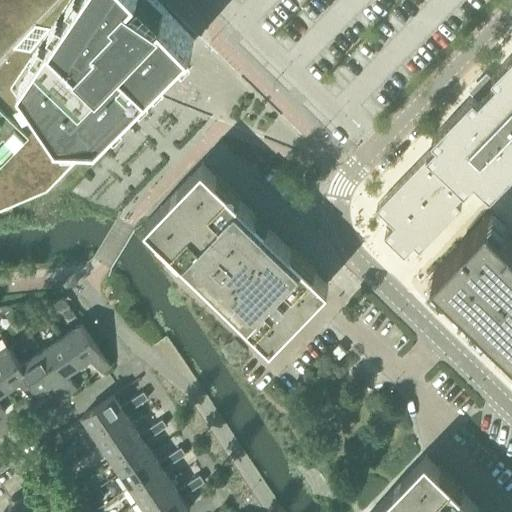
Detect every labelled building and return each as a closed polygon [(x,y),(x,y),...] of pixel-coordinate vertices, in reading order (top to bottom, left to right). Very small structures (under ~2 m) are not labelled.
[(196,32),(162,0),(0,0),(0,204),(48,185),(143,87),(196,32)] [(416,241),(421,246),(463,203),(458,198),(476,179),(491,194),(511,172),(511,54),(492,75),(498,81),(480,99),(474,93),(432,137),(437,142),(377,204),(395,222),(385,232),(406,251),(416,241)] [(204,161),(154,213),(147,220),(273,342),(330,282),(204,161)] [(511,235),(490,214),(429,276),(431,278),(432,276),(436,272),(511,346),(511,235)] [(65,299),(41,302),(47,315),(68,305),(65,299)] [(61,336),(80,364),(92,355),(102,370),(110,364),(82,322),(61,336)] [(41,349),(69,392),(77,387),(67,372),(80,364),(61,336),(41,349)] [(347,350),(341,345),(339,343),(332,350),(339,357),(347,350)] [(0,352),(0,375),(8,387),(20,379),(30,394),(37,389),(39,391),(21,363),(21,362),(10,346),(0,352)] [(69,392),(41,349),(21,362),(21,363),(39,391),(52,382),(62,397),(69,392)] [(133,397),(138,404),(149,397),(144,390),(133,397)] [(124,407),(122,404),(115,393),(83,414),(93,428),(124,407)] [(102,442),(134,421),(127,411),(138,404),(133,397),(122,404),(124,407),(93,428),(102,442)] [(152,425),(157,432),(168,425),(163,418),(152,425)] [(134,421),(102,442),(112,457),(143,435),(141,432),(134,421)] [(121,471),(153,450),(146,439),(157,432),(152,425),(141,432),(143,435),(112,457),(121,471)] [(67,442),(60,431),(45,441),(53,452),(67,442)] [(171,453),(176,460),(187,452),(182,445),(171,453)] [(153,450),(121,471),(131,485),(162,464),(160,460),(153,450)] [(370,511),(489,511),(427,452),(370,511)] [(141,499),(172,478),(165,467),(176,460),(171,453),(160,460),(162,464),(131,485),(141,499)] [(190,481),(194,488),(205,480),(201,473),(190,481)] [(172,478),(141,499),(149,511),(151,511),(181,492),(179,488),(172,478)] [(194,488),(190,481),(179,488),(181,492),(151,511),(181,511),(191,506),(183,495),(194,488)] [(98,487),(85,495),(90,503),(103,494),(98,487)]
